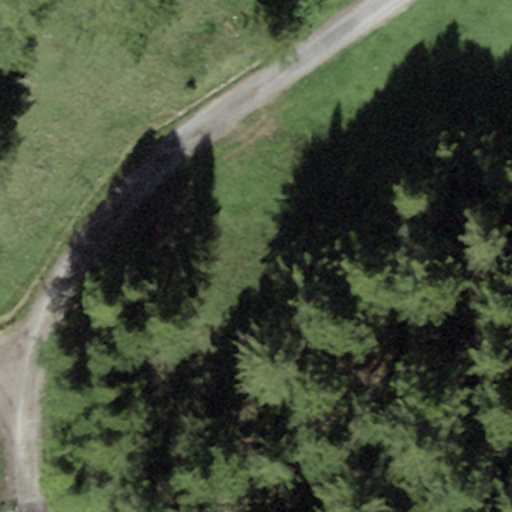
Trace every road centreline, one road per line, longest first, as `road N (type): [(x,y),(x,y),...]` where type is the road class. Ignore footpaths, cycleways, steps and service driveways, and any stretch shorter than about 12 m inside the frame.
road 1 (track): [(6,373),(29,324),(147,171),(381,0)]
road 2 (track): [(6,373),(27,511)]
